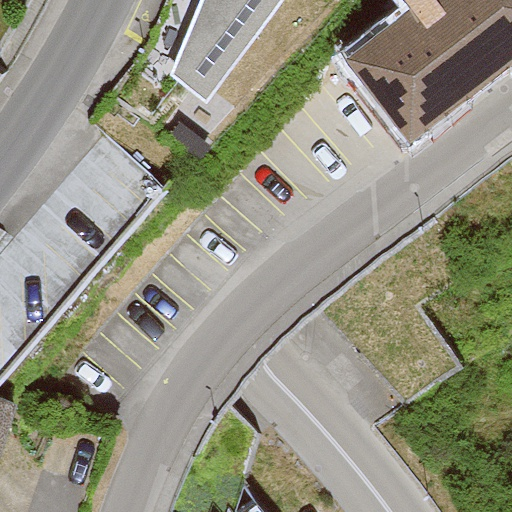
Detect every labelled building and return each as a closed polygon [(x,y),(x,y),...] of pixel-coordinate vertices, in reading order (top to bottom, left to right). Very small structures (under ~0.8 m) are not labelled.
[(201,0),(172,74),(206,99),(280,0),(201,0)] [(511,0),(405,0),(351,41),(411,121),(511,45),(511,0)] [(0,391),(8,394),(168,188),(104,134),(0,244),(0,391)] [(0,420),(8,394),(0,391),(0,420)] [(269,511),(247,482),(218,511),(269,511)]
